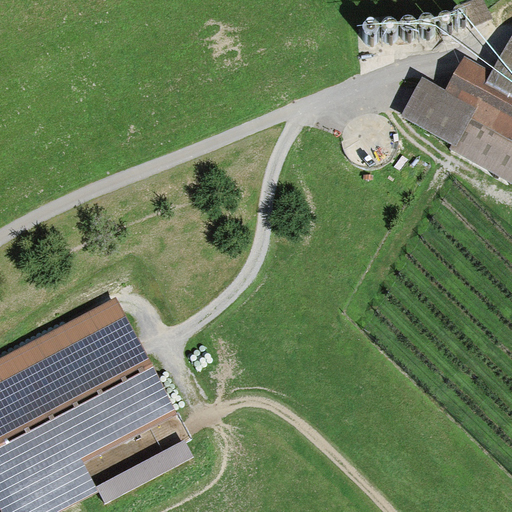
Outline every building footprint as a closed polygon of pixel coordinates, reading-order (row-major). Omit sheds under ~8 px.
[(474,14),(477,12),(479,5),(478,1),(477,0),(463,0),(461,6),(462,9),(464,12),(470,15),(474,14)] [(430,30),(432,29),(434,23),(431,17),(425,15),(419,17),(419,18),(417,23),(419,30),(420,30),(425,32),(430,30)] [(441,28),(445,27),(447,22),(445,18),(441,16),(437,18),(435,22),(437,27),(441,28)] [(511,40),(489,83),(461,67),(443,97),(424,86),(403,125),(510,184),(511,179),(511,40)] [(165,415),(110,309),(0,366),(0,499),(6,511),(44,511),(70,499),(56,472),(165,415)]
